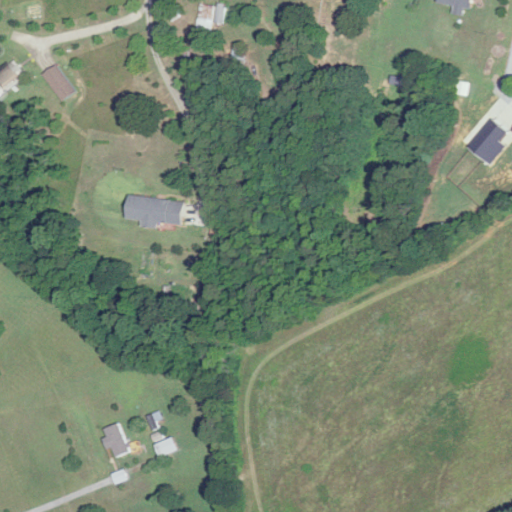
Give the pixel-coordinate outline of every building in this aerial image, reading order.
[(440,0),(440,3),(456,6),(455,13),(469,16),(472,0),(440,0)] [(213,34),(217,6),(202,3),(198,32),(213,34)] [(247,69),(247,50),(234,50),(234,69),(247,69)] [(0,94),(24,79),(13,62),(0,70),(0,94)] [(77,91),(57,66),(45,75),(65,101),(77,91)] [(183,228),(186,203),(133,195),(129,220),(183,228)] [(104,431),(115,459),(132,452),(121,424),(104,431)]
